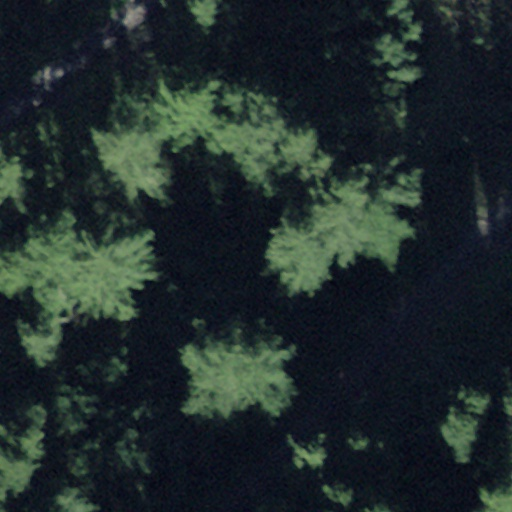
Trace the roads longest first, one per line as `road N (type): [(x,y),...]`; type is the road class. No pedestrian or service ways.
road 1 (track): [(140,511),(511,176)]
road 2 (track): [(196,0),(0,134)]
